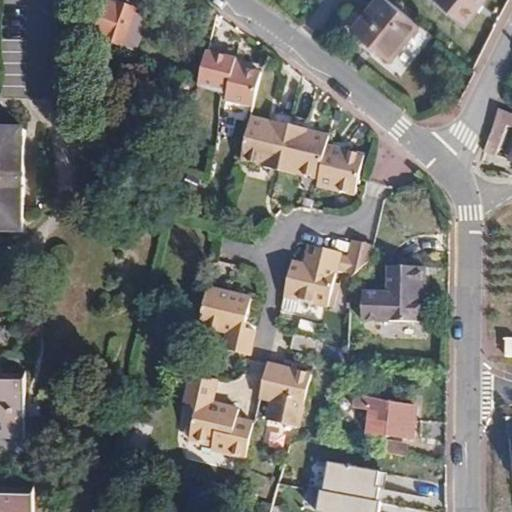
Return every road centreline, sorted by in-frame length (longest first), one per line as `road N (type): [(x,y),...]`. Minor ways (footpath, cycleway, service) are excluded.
road 1 (residential): [(228,0),(332,70),(439,160)]
road 2 (residential): [(466,195),(466,399)]
road 3 (residential): [(511,27),(439,160)]
